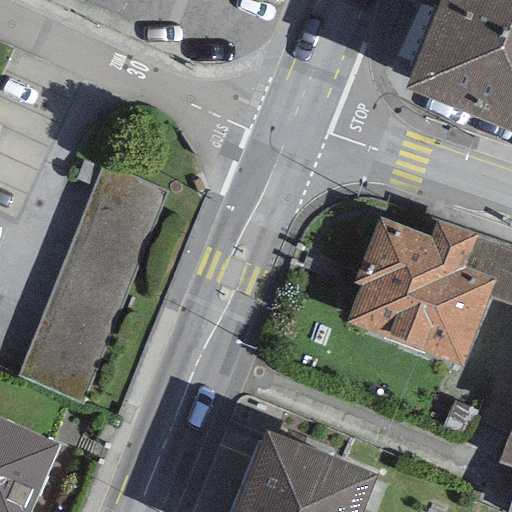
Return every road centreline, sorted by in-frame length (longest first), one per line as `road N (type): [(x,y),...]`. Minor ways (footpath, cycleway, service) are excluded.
road 1 (residential): [(141,511),(289,130)]
road 2 (residential): [(0,20),(250,128),(289,130)]
road 3 (residential): [(289,130),(338,138),(511,198)]
road 4 (residential): [(289,130),(340,0)]
